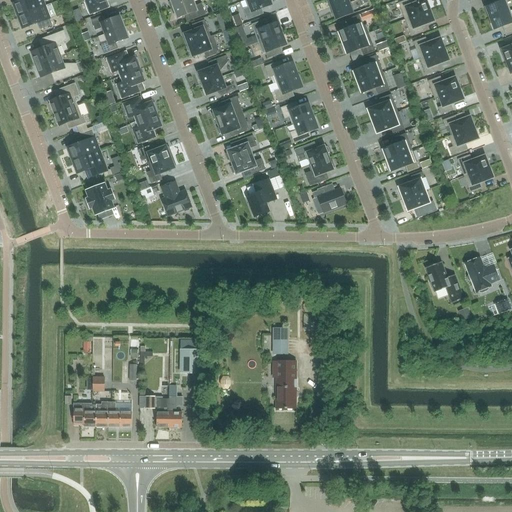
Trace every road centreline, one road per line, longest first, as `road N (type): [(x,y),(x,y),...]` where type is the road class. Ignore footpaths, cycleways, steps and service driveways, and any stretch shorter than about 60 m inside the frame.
road 1 (residential): [(0,48),(70,233),(217,236)]
road 2 (primary): [(471,458),(138,452)]
road 3 (primary): [(145,466),(471,458)]
road 4 (residential): [(289,0),(374,237)]
road 5 (residential): [(133,0),(217,236)]
road 6 (residential): [(511,178),(452,18),(453,0)]
road 7 (residential): [(217,236),(374,237)]
road 8 (residential): [(374,237),(440,235),(511,220)]
road 9 (primary): [(138,452),(0,453)]
road 10 (primary): [(0,463),(129,465)]
